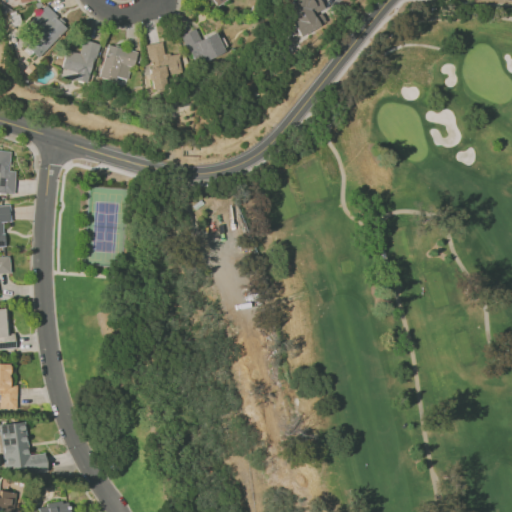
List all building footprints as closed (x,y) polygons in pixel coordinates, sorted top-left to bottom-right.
[(292,0),(283,5),(298,36),(325,23),(318,11),(323,8),(319,0),(292,0)] [(38,57),(67,27),(45,6),(27,25),(35,32),(24,44),(38,57)] [(223,51),(215,32),(199,38),(195,28),(180,35),(193,65),(223,51)] [(96,43),(81,40),(79,52),(65,49),(60,77),(88,82),(96,43)] [(180,71),(177,53),(164,55),(161,41),(144,44),(152,90),(166,88),(164,74),(180,71)] [(136,52),(106,43),(97,76),(113,81),(114,76),(127,80),(136,52)] [(0,247),(4,247),(3,222),(10,222),(9,205),(0,205),(0,247)] [(0,272),(9,272),(8,256),(0,256),(0,272)] [(0,348),(14,348),(13,333),(5,334),(3,308),(0,308),(0,348)] [(0,408),(16,409),(16,385),(8,385),(8,364),(0,363),(0,408)] [(43,453),(28,455),(23,421),(0,424),(0,435),(5,476),(46,471),(43,453)] [(12,511),(15,492),(0,490),(0,511),(12,511)] [(36,506),(37,511),(69,511),(67,501),(36,506)]
